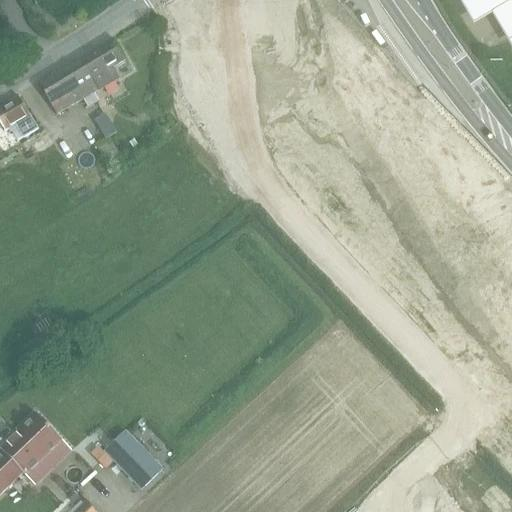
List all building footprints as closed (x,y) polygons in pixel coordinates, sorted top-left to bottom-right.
[(511,0),(451,0),(469,29),(488,17),(509,52),(511,50),(511,0)] [(126,61),(114,42),(39,87),(57,117),(118,79),(112,69),(126,61)] [(38,132),(19,98),(0,109),(0,126),(4,134),(16,127),(23,140),(38,132)] [(110,140),(96,148),(108,167),(121,160),(110,140)] [(24,349),(33,361),(46,352),(37,339),(24,349)] [(0,496),(23,475),(34,487),(52,470),(41,458),(59,440),(34,414),(16,432),(18,435),(0,452),(0,496)] [(125,434),(106,453),(142,491),(162,472),(125,434)] [(92,456),(106,472),(113,465),(99,449),(92,456)] [(93,511),(85,503),(76,511),(93,511)]
